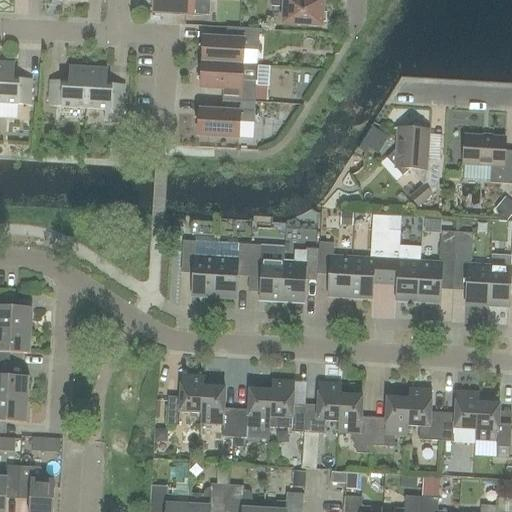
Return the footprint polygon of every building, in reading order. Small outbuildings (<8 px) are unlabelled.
[(210,0),(154,0),(154,13),(195,16),(195,0),(198,0),(210,1),(210,0)] [(272,0),(273,7),(284,7),(284,25),(323,27),(325,0),(324,0),(272,0)] [(203,63),(244,65),(245,50),(259,51),(261,30),(233,29),(233,40),(205,38),(203,63)] [(16,64),(0,63),(0,104),(32,106),(33,80),(15,79),(16,64)] [(256,101),(257,86),(258,82),(243,81),(244,65),(203,63),(202,88),(230,90),(229,101),(256,103),(256,101)] [(87,109),(90,68),(71,67),(70,82),(52,81),(50,107),(87,109)] [(90,68),(87,109),(106,110),(106,119),(124,120),(126,86),(108,85),(109,70),(90,68)] [(257,86),(256,101),(269,102),(269,87),(257,86)] [(255,123),(256,103),(229,101),(228,112),(201,111),(199,136),(240,139),(241,123),(255,123)] [(440,187),(442,159),(429,159),(431,131),(424,130),(417,123),(409,130),(399,129),(398,150),(388,159),(404,176),(412,170),(426,170),(425,186),(410,198),(419,209),(439,190),(440,187)] [(511,184),(511,152),(506,153),(506,138),(466,135),(464,165),(492,167),(491,184),(511,184)] [(343,214),(343,225),(353,226),(353,215),(343,214)] [(374,217),(372,256),(388,257),(389,232),(390,232),(391,217),(374,217)] [(421,264),(422,264),(422,248),(401,247),(401,232),(390,232),(389,232),(388,257),(386,287),(398,288),(397,300),(419,301),(421,264)] [(442,233),(441,261),(444,261),(456,261),(458,234),(442,233)] [(458,234),(456,261),(469,262),(472,262),(473,234),(458,234)] [(193,296),(215,297),(217,260),(195,259),(196,243),(184,242),(183,266),(195,266),(193,296)] [(320,244),(320,250),(319,267),(331,268),(329,296),(351,297),(353,260),(334,259),(335,244),(320,244)] [(250,274),(252,246),(240,245),(239,261),(217,260),(215,297),(237,298),(239,273),(250,274)] [(252,246),(250,274),(262,274),(261,300),(283,301),(285,264),(263,263),(264,247),(252,246)] [(319,267),(320,250),(308,249),(308,252),(296,251),(295,265),(285,264),(283,301),(305,302),(307,275),(318,275),(319,267)] [(353,260),(351,297),(373,298),(374,286),(376,261),(372,261),(353,260)] [(421,264),(419,301),(441,302),(442,291),(443,265),(422,264),(421,264)] [(467,292),(466,304),(488,305),(491,268),(468,267),(467,292)] [(511,269),(491,268),(488,305),(511,307),(511,283),(511,269)] [(0,330),(32,332),(33,309),(6,308),(6,296),(0,295),(0,330)] [(0,365),(3,365),(3,353),(31,355),(32,332),(0,330),(0,365)] [(0,399),(28,401),(29,378),(2,377),(3,365),(0,365),(0,399)] [(204,387),(205,387),(206,377),(183,376),(181,402),(169,402),(167,426),(180,426),(181,413),(202,414),(203,414),(204,387)] [(292,433),(305,434),(306,410),(294,409),(296,383),(273,381),(272,391),(273,392),(271,418),(272,419),(271,429),(292,430),(292,433)] [(318,411),(306,410),(305,434),(327,435),(328,422),(340,423),(342,396),(343,386),(320,384),(318,411)] [(236,438),(237,414),(225,414),(227,389),(205,387),(204,387),(203,414),(202,414),(202,425),(224,426),(223,438),(236,438)] [(249,415),(237,414),(236,438),(248,439),(271,440),(271,429),(272,419),(271,418),(273,392),(272,391),(251,390),(249,415)] [(442,442),(444,418),(432,417),(433,391),(410,390),(410,400),(409,427),(421,428),(420,441),(442,442)] [(456,418),(444,418),(442,442),(445,442),(444,457),(451,457),(452,443),(455,443),(455,444),(476,445),(476,441),(477,431),(479,404),(480,404),(480,394),(457,392),(456,418)] [(364,397),(342,396),(340,423),(339,433),(351,433),(358,455),(372,455),(373,447),(375,423),(362,422),(364,397)] [(387,423),(375,423),(373,447),(395,448),(396,436),(409,437),(409,427),(410,400),(388,398),(387,423)] [(28,401),(0,399),(0,422),(27,424),(28,401)] [(477,431),(476,441),(499,442),(498,458),(510,459),(511,431),(511,430),(500,430),(501,405),(480,404),(479,404),(477,431)] [(157,431),(157,441),(163,442),(167,438),(167,431),(157,431)] [(34,439),(33,452),(44,452),(45,440),(34,439)] [(304,453),(303,463),(318,464),(318,454),(304,453)] [(8,479),(0,478),(0,511),(6,511),(8,491),(20,491),(21,467),(9,467),(8,479)] [(34,468),(21,467),(20,491),(32,492),(30,511),(53,511),(56,482),(43,481),(43,471),(41,468),(34,468)] [(333,473),(332,484),(347,485),(348,474),(333,473)] [(190,495),(189,507),(189,511),(227,511),(229,486),(212,485),(212,490),(209,490),(205,493),(205,495),(190,495)] [(245,487),(229,486),(227,511),(265,511),(253,511),(253,501),(253,496),(250,492),(245,492),(245,487)] [(189,511),(189,507),(177,506),(178,496),(169,496),(169,488),(153,487),(151,511),(167,511),(189,511)] [(277,511),(265,511),(303,511),(304,495),(288,494),(287,503),(278,502),(277,511)] [(371,511),(372,508),(363,508),(363,499),(348,497),(346,511),(371,511)] [(421,511),(423,498),(406,497),(406,510),(396,510),(396,511),(421,511)] [(438,511),(439,499),(423,498),(421,511),(438,511)]
